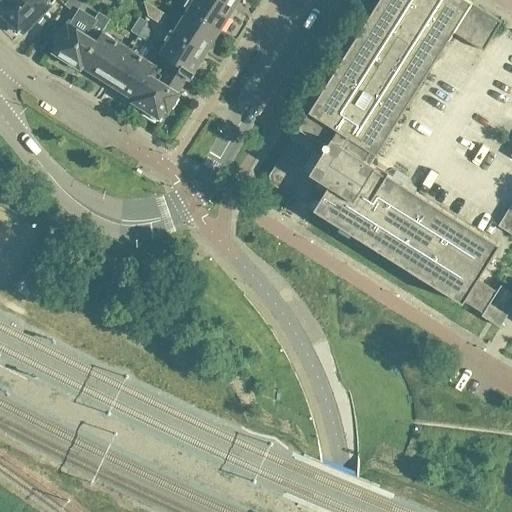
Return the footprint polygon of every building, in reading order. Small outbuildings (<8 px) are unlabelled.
[(55,1),(55,0),(4,0),(5,1),(8,4),(0,12),(11,22),(8,25),(18,35),(21,32),(23,34),(55,1)] [(85,1),(85,0),(68,0),(67,1),(64,5),(75,13),(85,1)] [(228,18),(234,8),(221,0),(196,0),(196,1),(190,10),(221,30),(222,28),(225,27),(228,22),(228,18)] [(221,0),(234,8),(239,0),(221,0)] [(497,291),(478,279),(500,244),(428,199),(371,164),(454,32),(484,51),(503,22),(473,3),(474,1),(472,0),(380,0),(380,1),(269,176),(271,183),(299,201),(307,206),(314,211),(313,213),(314,214),(316,212),(383,255),(463,304),(464,302),(483,314),(482,316),(489,320),(493,323),(499,327),(500,328),(511,309),(511,291),(501,285),(497,291)] [(158,11),(142,2),(148,15),(153,18),(158,11)] [(81,69),(103,33),(102,32),(106,27),(111,19),(99,11),(95,17),(80,8),(69,26),(67,25),(56,42),(60,44),(52,56),(70,68),(73,64),(81,69)] [(219,32),(221,30),(190,10),(182,23),(179,21),(172,30),(207,52),(213,42),(216,41),(220,35),(219,32)] [(171,19),(158,11),(153,18),(166,26),(171,19)] [(131,32),(138,36),(147,22),(140,18),(131,32)] [(203,59),(207,52),(172,30),(167,40),(170,42),(162,55),(171,60),(167,66),(186,78),(189,80),(190,78),(193,80),(197,73),(196,73),(202,63),(200,62),(203,59)] [(109,82),(129,49),(103,33),(81,69),(95,78),(97,74),(109,82)] [(132,102),(153,68),(153,66),(142,59),(143,58),(129,49),(109,82),(121,90),(119,93),(132,102)] [(168,112),(179,94),(177,93),(186,78),(167,66),(161,75),(154,71),(153,68),(132,102),(141,107),(138,111),(157,122),(165,109),(168,112)] [(498,85),(510,91),(511,87),(511,73),(505,70),(498,85)] [(511,210),(502,226),(511,232),(511,210)]
